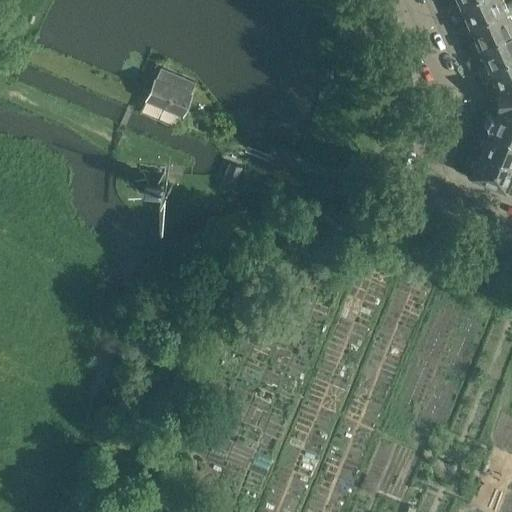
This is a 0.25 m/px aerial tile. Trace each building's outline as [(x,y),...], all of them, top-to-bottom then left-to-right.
[(500,0),(461,0),(464,7),(462,10),(465,16),(469,16),(470,19),(503,5),(500,0)] [(511,25),(503,5),(470,19),(474,29),(472,32),(475,37),(478,38),(480,41),(511,26),(511,25)] [(511,26),(480,41),(484,51),(482,53),(484,59),(488,59),(489,63),(511,53),(511,26)] [(511,53),(489,63),(493,72),(491,75),(493,81),(497,81),(498,83),(498,85),(511,78),(511,53)] [(180,113),(194,81),(160,66),(156,77),(155,77),(145,99),(180,113)] [(511,78),(498,85),(499,94),(496,95),(497,101),(499,102),(500,105),(499,106),(511,111),(511,78)] [(492,124),(490,129),(511,138),(511,111),(499,106),(495,115),(492,115),(489,121),(492,124)] [(482,146),(480,150),(511,163),(511,138),(490,129),(486,137),(482,138),(480,143),(482,146)] [(246,150),(232,144),(229,155),(243,161),(246,150)] [(473,167),(471,171),(492,179),(493,183),(499,185),(501,183),(506,185),(504,188),(511,191),(511,163),(480,150),(477,159),(474,159),(472,165),(473,167)] [(230,163),(221,184),(233,189),(242,168),(230,163)] [(141,169),(139,192),(162,193),(164,170),(141,169)] [(211,422),(208,420),(201,418),(200,422),(198,425),(199,426),(208,429),(209,429),(211,422)]
